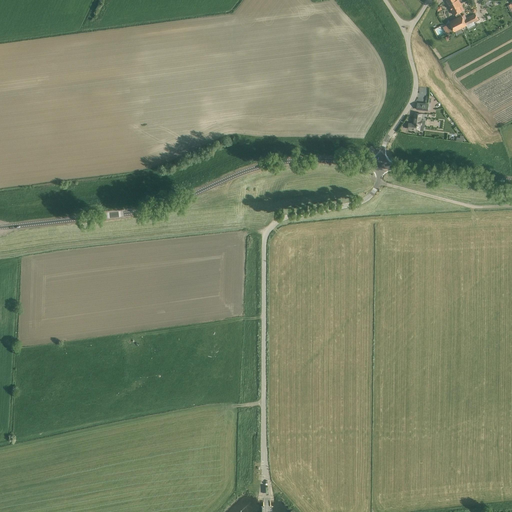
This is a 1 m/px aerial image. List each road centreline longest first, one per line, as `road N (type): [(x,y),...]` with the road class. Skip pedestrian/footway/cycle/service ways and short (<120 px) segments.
road 1 (tertiary): [(265,496),(267,230),(286,217),(367,198),(381,165)]
road 2 (secondary): [(0,228),(167,204),(289,161),(381,165)]
road 3 (unclassified): [(381,165),(384,143),(415,89),(407,39)]
road 4 (secondary): [(511,179),(381,165)]
